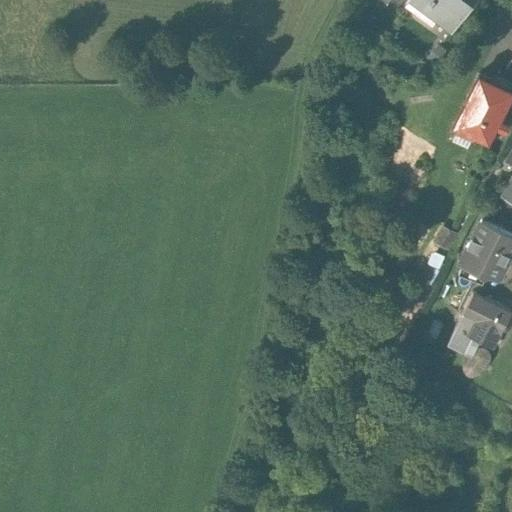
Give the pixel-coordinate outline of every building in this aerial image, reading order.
[(408,0),(383,0),(399,12),(408,0)] [(419,0),(438,15),(436,18),(452,30),(475,0),(419,0)] [(453,56),(439,44),(428,59),(442,70),(453,56)] [(511,95),(511,90),(480,75),(456,125),(490,141),(511,95)] [(511,238),(511,233),(482,219),(460,264),(464,266),(460,277),(483,286),(488,275),(498,279),(509,258),(504,256),(511,238)] [(456,237),(442,230),(434,246),(449,253),(456,237)] [(511,314),(474,295),(465,314),(476,320),(468,335),(494,348),(511,314)] [(464,369),(482,379),(497,351),(479,341),(464,369)]
